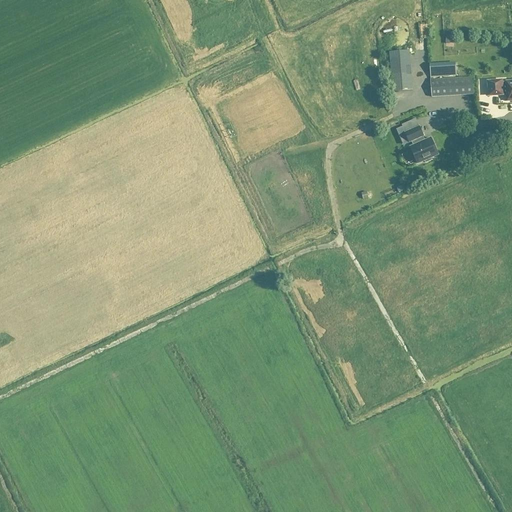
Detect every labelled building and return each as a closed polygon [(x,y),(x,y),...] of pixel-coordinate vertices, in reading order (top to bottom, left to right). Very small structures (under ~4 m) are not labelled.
[(389,53),(392,93),(412,91),(409,51),(389,53)] [(472,95),(471,79),(429,82),(430,98),(472,95)] [(507,102),(511,101),(511,82),(506,83),(501,83),(501,81),(487,82),(488,97),(502,96),(502,95),(506,95),(507,102)] [(419,128),(405,134),(409,143),(413,141),(415,146),(410,148),(417,165),(424,162),(425,164),(431,161),(430,159),(437,156),(430,139),(423,142),(421,138),(423,137),(419,128)] [(389,131),(393,144),(403,141),(399,129),(389,131)] [(400,154),(408,151),(406,146),(397,149),(400,154)]
